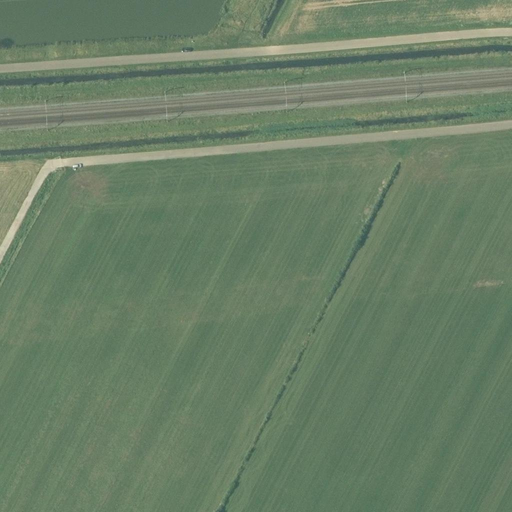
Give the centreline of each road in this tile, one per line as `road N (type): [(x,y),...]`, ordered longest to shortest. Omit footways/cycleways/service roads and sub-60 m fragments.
road 1 (motorway): [(0,246),(511,203)]
road 2 (motorway): [(511,176),(0,219)]
road 3 (unclassified): [(0,68),(511,32)]
road 4 (unclassified): [(511,126),(60,163)]
